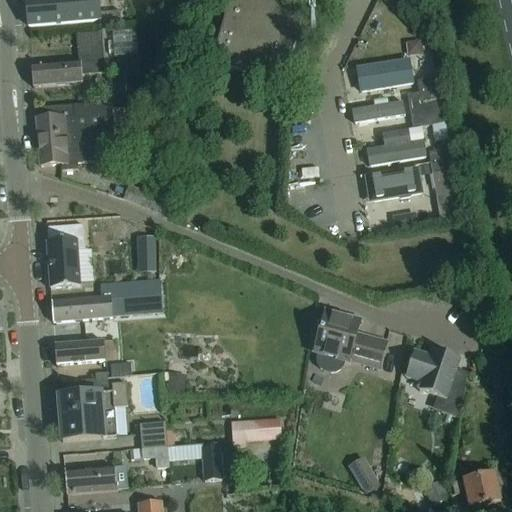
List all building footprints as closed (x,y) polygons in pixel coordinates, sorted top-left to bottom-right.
[(97,0),(56,0),(25,3),(27,27),(58,25),(98,21),(99,28),(119,26),(118,13),(98,14),(97,0)] [(227,0),(209,67),(283,88),(306,8),(275,0),(227,0)] [(101,34),(96,35),(76,36),(78,64),(31,68),(32,89),(52,88),(80,85),(79,78),(105,76),(101,34)] [(408,59),(358,67),(362,93),(412,85),(408,59)] [(119,101),(132,101),(132,74),(119,74),(119,101)] [(442,105),(441,102),(437,80),(415,84),(417,95),(406,97),(406,100),(408,112),(441,106),(442,105)] [(375,109),(352,113),(355,125),(404,117),(402,104),(387,107),(386,99),(374,101),(375,109)] [(77,107),(58,108),(38,110),(39,121),(35,121),(39,168),(60,167),(60,173),(77,172),(76,165),(98,163),(96,137),(112,136),(109,105),(77,108),(77,107)] [(441,106),(408,112),(411,131),(445,125),(443,116),(441,106)] [(367,158),(369,172),(425,162),(422,148),(408,151),(406,138),(383,142),(385,155),(367,158)] [(452,173),(451,162),(449,151),(427,155),(429,165),(431,176),(452,173)] [(429,165),(418,167),(420,178),(431,176),(429,165)] [(452,173),(431,176),(434,194),(457,190),(454,172),(452,173)] [(367,182),(370,205),(419,197),(416,174),(367,182)] [(128,189),(122,202),(168,221),(174,207),(128,189)] [(403,217),(392,219),(394,232),(405,230),(403,217)] [(82,227),(46,230),(47,244),(45,244),(48,273),(49,291),(79,289),(76,255),(84,254),(82,227)] [(410,230),(411,240),(433,238),(432,227),(410,230)] [(156,238),(137,239),(139,273),(158,273),(156,238)] [(70,303),(50,304),(52,325),(72,324),(110,320),(135,318),(133,299),(159,297),(158,284),(99,289),(100,300),(70,303)] [(231,314),(231,294),(217,294),(217,314),(231,314)] [(358,325),(324,315),(313,355),(317,356),(316,361),(316,365),(319,371),(323,374),(330,376),(335,375),(339,372),(342,368),(344,364),(347,365),(347,362),(378,371),(385,345),(355,336),(358,325)] [(217,326),(220,347),(230,346),(226,325),(217,326)] [(231,342),(230,351),(251,354),(253,345),(231,342)] [(102,344),(54,347),(55,367),(104,364),(102,344)] [(386,345),(383,360),(397,363),(400,348),(386,345)] [(466,375),(455,371),(458,361),(432,352),(429,360),(413,354),(404,379),(421,385),(418,393),(436,399),(433,407),(441,409),(439,414),(459,421),(466,375)] [(129,365),(110,367),(111,378),(130,377),(129,365)] [(96,396),(108,395),(106,375),(94,376),(96,396)] [(392,399),(394,381),(385,380),(382,398),(392,399)] [(58,399),(60,426),(61,444),(116,439),(114,410),(127,409),(125,386),(111,387),(112,395),(108,395),(96,396),(58,399)] [(177,417),(177,431),(194,431),(193,417),(177,417)] [(278,421),(230,424),(232,450),(244,449),(244,444),(280,442),(278,421)] [(141,452),(167,449),(164,425),(139,427),(141,452)] [(157,471),(169,470),(167,449),(141,452),(126,453),(127,464),(156,461),(157,471)] [(218,449),(201,451),(204,484),(221,482),(218,449)] [(120,454),(112,454),(112,462),(121,462),(120,454)] [(362,459),(346,469),(363,497),(379,488),(377,483),(362,459)] [(115,493),(113,470),(64,474),(65,497),(115,493)] [(493,476),(450,485),(453,497),(464,495),(468,510),(499,504),(493,476)] [(423,489),(431,507),(447,500),(439,483),(423,489)]
